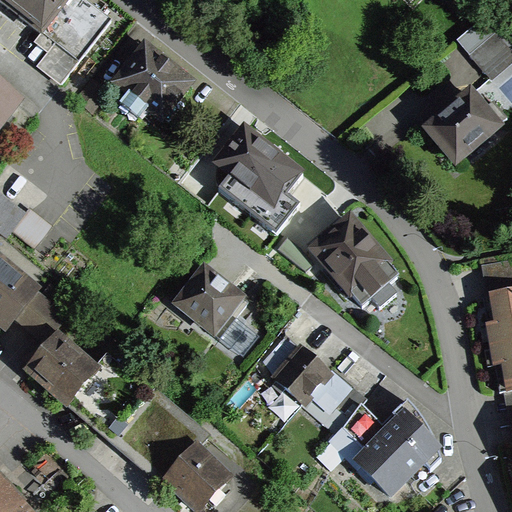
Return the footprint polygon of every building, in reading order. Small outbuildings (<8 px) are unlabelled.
[(0,0),(0,2),(40,34),(34,42),(48,52),(37,66),(59,83),(110,20),(85,0),(0,0)] [(511,62),(511,43),(486,15),(457,41),(492,79),(511,62)] [(194,83),(145,46),(115,87),(163,123),(194,83)] [(511,112),(511,62),(492,79),(478,91),(504,120),(511,112)] [(105,91),(89,80),(75,102),(91,113),(105,91)] [(0,133),(25,102),(0,82),(0,133)] [(478,91),(470,83),(448,102),(421,126),(456,166),(506,123),(504,120),(478,91)] [(312,177),(243,122),(207,167),(223,180),(214,191),(278,242),(306,208),(295,199),(312,177)] [(23,216),(0,197),(0,237),(4,240),(10,233),(30,249),(48,228),(27,210),(23,216)] [(391,264),(351,218),(308,254),(349,301),(354,297),(364,308),(398,279),(387,267),(391,264)] [(0,253),(0,323),(10,332),(18,322),(42,342),(64,315),(39,294),(44,289),(0,253)] [(490,292),(511,288),(511,258),(482,263),(487,292),(490,292)] [(219,278),(205,267),(173,308),(215,341),(247,301),(219,278)] [(511,288),(490,292),(495,321),(488,322),(494,364),(502,362),(507,392),(511,391),(511,288)] [(262,334),(241,317),(222,340),(243,357),(262,334)] [(59,330),(24,370),(66,408),(68,406),(101,368),(97,365),(59,330)] [(265,363),(271,382),(300,347),(286,336),(265,363)] [(360,397),(300,347),(271,382),(332,431),(360,397)] [(164,485),(202,445),(209,436),(124,364),(120,367),(106,354),(97,365),(101,368),(68,406),(162,488),(164,485)] [(394,497),(444,447),(434,435),(422,415),(407,399),(393,411),(396,414),(386,423),(365,403),(330,441),(370,483),(374,480),(376,479),(394,497)] [(205,511),(237,478),(202,445),(164,485),(192,511),(205,511)] [(36,511),(0,473),(0,511),(36,511)]
